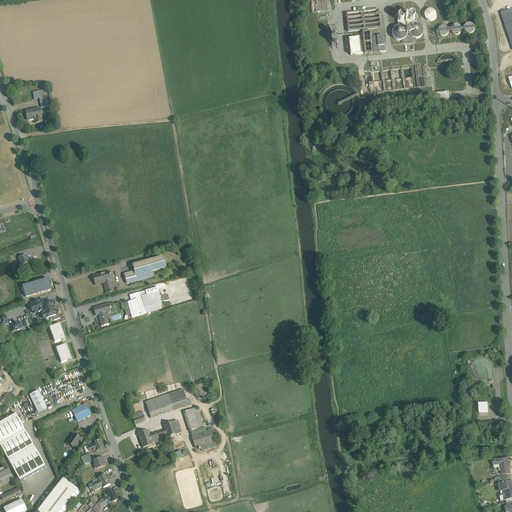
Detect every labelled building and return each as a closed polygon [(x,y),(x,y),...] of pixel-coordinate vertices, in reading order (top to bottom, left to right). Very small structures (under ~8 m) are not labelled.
[(496,0),(502,18),(498,4),(508,0),(510,0),(511,4),(510,0),(496,0)] [(511,4),(510,0),(508,0),(498,4),(502,18),(511,46),(511,4)] [(436,10),(433,9),(430,10),(428,12),(427,14),(427,16),(427,19),(429,21),(432,22),(435,22),(437,20),(439,18),(439,16),(439,13),(437,11),(436,10)] [(415,13),(412,13),(410,15),(408,15),(406,14),(404,13),(401,14),(399,17),(399,20),(399,26),(396,27),(394,31),(394,34),(394,37),(397,40),(400,41),(403,41),(405,40),(408,38),(408,36),(411,35),(413,38),(416,39),(419,39),(422,38),(424,36),(425,33),(425,30),(423,27),(422,26),(420,25),(417,24),(417,20),(418,17),(417,14),(415,13)] [(383,36),(372,37),(374,53),(385,51),(383,36)] [(359,38),(349,39),(350,55),(361,54),(359,38)] [(45,90),(33,93),(34,99),(40,98),(47,97),(45,90)] [(448,93),(436,94),(437,107),(449,105),(448,93)] [(47,97),(40,98),(42,108),(48,107),(47,97)] [(40,108),(26,111),(28,121),(35,119),(35,123),(42,122),(40,108)] [(26,255),(18,259),(21,266),(29,263),(26,255)] [(135,272),(125,275),(127,285),(152,277),(151,272),(166,268),(163,258),(133,266),(135,272)] [(110,275),(109,272),(108,272),(109,272),(93,277),(93,276),(95,286),(96,286),(96,285),(105,283),(106,287),(108,293),(106,293),(106,294),(109,293),(109,294),(111,293),(111,292),(114,292),(114,291),(111,281),(112,282),(112,281),(111,277),(111,275),(110,275)] [(49,280),(23,287),(26,297),(52,290),(49,280)] [(147,296),(141,298),(143,302),(157,298),(160,297),(158,292),(146,296),(147,296)] [(159,304),(144,308),(143,302),(141,298),(137,300),(140,311),(145,310),(146,314),(160,309),(159,306),(159,304)] [(157,298),(143,302),(144,308),(159,304),(157,298)] [(131,301),(128,302),(128,303),(132,317),(132,318),(140,315),(140,316),(141,315),(146,314),(145,310),(140,311),(137,300),(131,301)] [(35,314),(42,312),(40,307),(44,305),(43,301),(31,305),(35,314)] [(44,305),(40,307),(42,312),(45,320),(56,316),(54,310),(53,310),(51,303),(44,305)] [(109,305),(94,309),(96,316),(99,315),(101,323),(100,323),(101,327),(108,325),(105,311),(110,310),(110,309),(109,305)] [(22,328),(20,322),(17,323),(17,322),(14,323),(14,324),(11,325),(13,331),(16,330),(20,329),(19,329),(22,328)] [(55,326),(49,328),(52,335),(63,331),(60,325),(56,327),(55,326)] [(63,331),(52,335),(55,342),(61,340),(60,339),(65,337),(63,331)] [(67,346),(62,347),(62,346),(56,348),(59,356),(69,352),(67,346)] [(69,352),(59,356),(62,363),(67,361),(67,360),(71,358),(69,352)] [(202,385),(201,385),(200,385),(199,385),(198,386),(197,386),(196,387),(195,388),(195,389),(194,390),(194,391),(194,392),(194,393),(194,394),(194,395),(195,396),(196,397),(196,398),(197,398),(198,399),(199,399),(200,399),(201,399),(202,399),(204,399),(205,398),(206,397),(207,397),(207,396),(208,395),(208,394),(208,393),(208,392),(208,391),(208,390),(208,389),(207,388),(206,387),(205,386),(204,386),(203,385),(202,385)] [(183,390),(168,395),(174,411),(189,406),(188,405),(187,401),(183,390)] [(47,409),(38,391),(29,395),(38,413),(47,409)] [(168,395),(145,402),(151,419),(174,411),(168,395)] [(487,403),(479,404),(479,414),(488,414),(487,403)] [(86,404),(72,411),(77,422),(91,415),(86,404)] [(204,428),(197,408),(193,409),(199,429),(204,428)] [(199,429),(193,409),(183,413),(190,432),(191,432),(199,429)] [(21,422),(17,414),(0,423),(0,446),(20,482),(47,468),(40,455),(21,422)] [(143,416),(133,419),(135,425),(145,421),(143,416)] [(177,421),(164,425),(166,430),(150,436),(151,440),(158,438),(159,443),(169,439),(169,437),(181,433),(177,421)] [(494,423),(489,424),(489,428),(491,441),(495,441),(496,443),(499,442),(498,440),(497,441),(495,427),(494,423)] [(192,436),(206,432),(205,427),(204,428),(199,429),(191,432),(192,436)] [(150,436),(148,430),(138,434),(143,448),(153,445),(159,443),(158,438),(151,440),(150,436)] [(192,436),(191,437),(195,449),(200,447),(215,443),(211,430),(206,432),(192,436)] [(82,440),(74,434),(67,444),(75,449),(82,440)] [(101,440),(93,443),(94,444),(88,447),(90,452),(93,451),(94,452),(94,451),(96,450),(97,452),(104,449),(101,440)] [(216,447),(215,443),(200,447),(202,452),(216,447)] [(180,451),(173,454),(176,460),(182,458),(180,451)] [(101,458),(93,461),(95,464),(96,464),(98,469),(100,468),(100,469),(102,468),(101,468),(106,466),(104,461),(103,461),(101,458)] [(508,459),(493,461),(494,466),(500,465),(502,475),(510,474),(509,470),(507,470),(507,465),(509,465),(508,459)] [(0,473),(0,487),(14,480),(9,469),(0,473)] [(106,475),(98,479),(99,481),(93,484),(95,487),(108,480),(106,475)] [(63,479),(37,511),(64,511),(80,492),(63,479)] [(108,480),(95,487),(96,490),(103,487),(103,489),(111,485),(108,480)] [(500,484),(499,485),(502,501),(511,499),(511,482),(509,483),(500,484)] [(19,487),(0,496),(2,500),(21,491),(19,487)] [(113,490),(107,494),(108,495),(103,497),(104,499),(105,500),(116,495),(113,490)] [(116,495),(105,500),(106,502),(106,503),(111,501),(111,503),(118,500),(116,495)] [(22,500),(4,509),(5,511),(24,511),(27,511),(22,500)]
